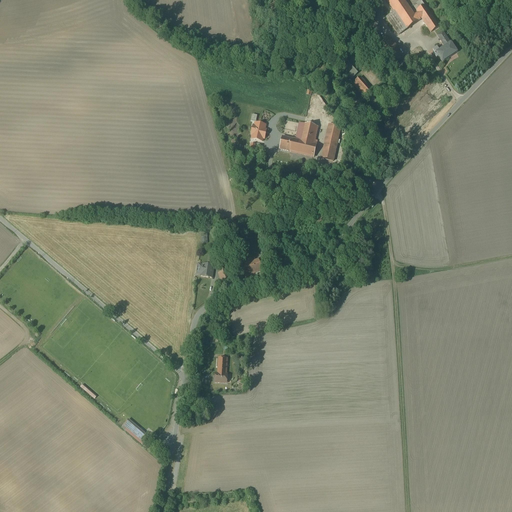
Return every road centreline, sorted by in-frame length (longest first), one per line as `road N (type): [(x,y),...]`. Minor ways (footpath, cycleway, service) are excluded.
road 1 (unclassified): [(184,373),(201,313),(326,254),(511,51)]
road 2 (unclassified): [(0,218),(184,373)]
road 3 (unknown): [(461,103),(429,46),(453,25),(471,38),(498,30)]
road 4 (unclassified): [(184,373),(162,511)]
